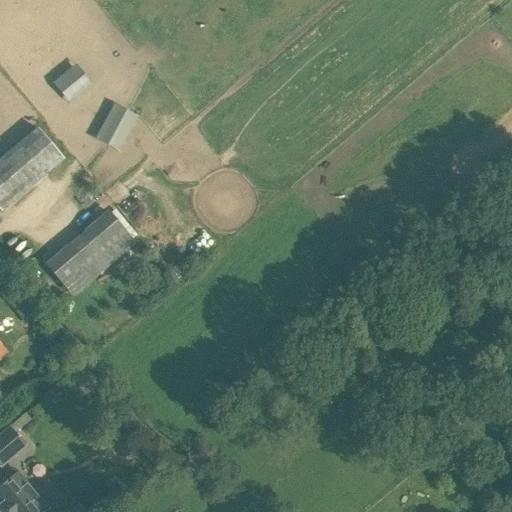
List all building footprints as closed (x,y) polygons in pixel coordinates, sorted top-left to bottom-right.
[(34,130),(0,158),(0,209),(59,159),(34,130)] [(195,199),(205,193),(193,175),(183,181),(195,199)] [(107,210),(44,265),(72,298),(136,244),(107,210)] [(404,280),(385,296),(396,310),(438,275),(423,259),(401,277),(404,280)] [(336,330),(319,343),(342,369),(357,355),(336,330)] [(472,382),(444,408),(469,436),(499,412),(472,382)] [(10,429),(0,436),(0,466),(1,467),(25,447),(10,429)] [(160,437),(143,453),(159,471),(176,455),(160,437)] [(203,439),(181,459),(197,477),(219,456),(203,439)] [(38,471),(45,482),(57,475),(50,464),(38,471)] [(16,473),(0,486),(0,511),(44,511),(47,510),(16,473)]
